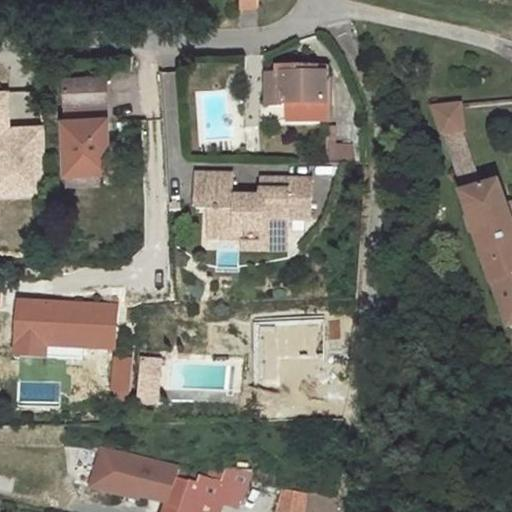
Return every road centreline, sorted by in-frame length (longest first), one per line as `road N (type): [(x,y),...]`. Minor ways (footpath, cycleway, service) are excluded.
road 1 (unclassified): [(313,0),(299,25),(257,38),(0,46)]
road 2 (track): [(511,52),(486,38),(313,0)]
